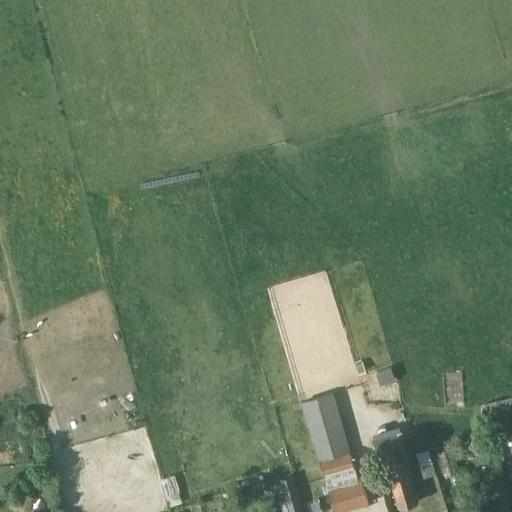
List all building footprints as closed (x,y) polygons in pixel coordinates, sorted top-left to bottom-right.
[(357,479),(349,450),(332,392),(302,401),(319,459),(324,478),(326,478),(336,511),(368,502),(361,478),(357,479)] [(511,397),(480,406),(487,432),(511,425),(511,397)] [(423,445),(424,445),(416,433),(415,433),(406,440),(414,452),(423,445)] [(511,441),(509,438),(505,435),(500,437),(497,441),(497,446),(499,451),(505,452),(511,448),(511,444),(511,441)] [(476,447),(479,463),(496,460),(492,443),(476,447)] [(446,477),(458,473),(450,449),(430,456),(431,460),(439,458),(446,477)] [(406,457),(385,463),(389,476),(398,506),(418,501),(409,471),(406,458),(406,457)] [(292,477),(280,480),(287,504),(299,501),(292,477)]
